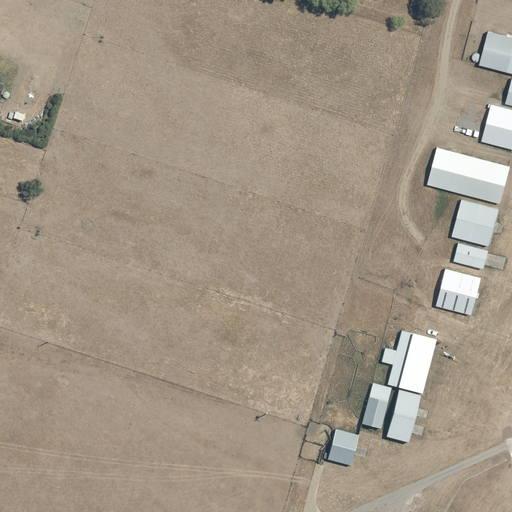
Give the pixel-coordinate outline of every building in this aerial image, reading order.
[(480,64),(511,72),(511,37),(489,31),(480,64)] [(511,109),(489,104),(488,108),(491,108),(482,141),(511,149),(511,109)] [(510,166),(437,147),(427,184),(501,203),(510,166)] [(499,209),(462,199),(452,236),(489,246),(499,209)] [(483,269),(488,250),(459,243),(454,261),(483,269)] [(482,278),(446,268),(436,305),(472,315),(482,278)] [(421,394),(435,340),(402,331),(396,351),(385,349),(382,363),(392,365),(387,385),(421,394)] [(391,388),(372,383),(362,425),(380,430),(391,388)] [(421,396),(398,390),(386,437),(408,443),(421,396)] [(358,435),(335,429),(327,460),(350,466),(358,435)]
